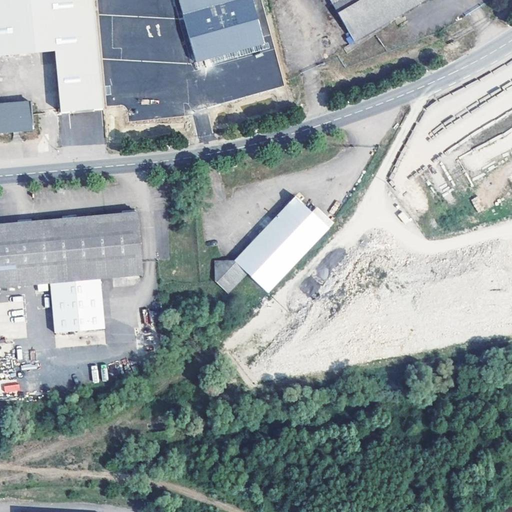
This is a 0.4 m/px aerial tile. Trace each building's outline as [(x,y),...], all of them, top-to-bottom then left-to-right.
[(0,0),(0,56),(55,52),(61,112),(103,108),(93,0),(0,0)] [(264,44),(252,0),(178,0),(196,63),(264,44)] [(328,0),(350,37),(346,40),(349,45),(425,0),(328,0)] [(0,104),(0,131),(34,129),(31,102),(0,104)] [(294,195),(234,260),(215,262),(217,282),(230,294),(249,274),(268,293),(328,228),(311,212),(294,195)] [(316,207),(311,212),(328,228),(333,223),(316,207)] [(142,275),(137,212),(0,224),(0,288),(51,284),(100,279),(142,275)] [(100,279),(51,284),(56,333),(105,328),(100,279)]
